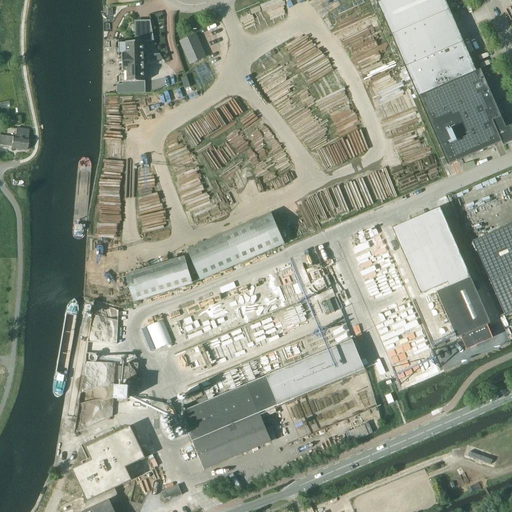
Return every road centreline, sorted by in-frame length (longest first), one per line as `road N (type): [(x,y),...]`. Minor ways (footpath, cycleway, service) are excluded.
road 1 (secondary): [(236,511),(511,393)]
road 2 (unclassified): [(0,413),(16,361),(23,241),(21,209),(0,178),(6,166),(28,159)]
road 3 (track): [(511,470),(498,476),(445,459),(346,498)]
